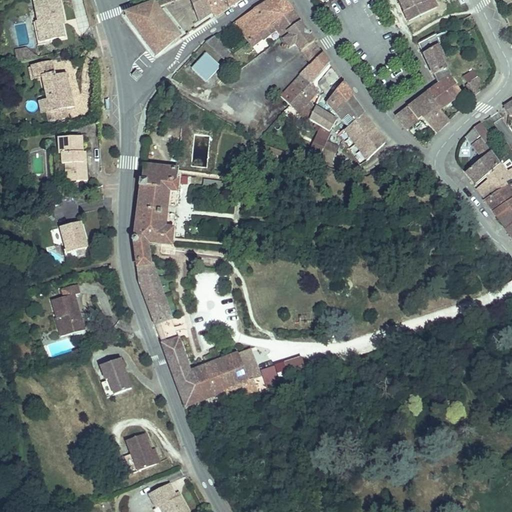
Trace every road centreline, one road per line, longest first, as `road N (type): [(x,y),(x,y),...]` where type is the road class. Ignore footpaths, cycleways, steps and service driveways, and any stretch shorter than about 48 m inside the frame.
road 1 (tertiary): [(124,95),(123,223),(135,300),(223,511)]
road 2 (residential): [(428,162),(343,67),(301,0)]
road 3 (residential): [(478,0),(506,62),(505,79),(428,162)]
road 4 (residential): [(124,95),(256,0)]
road 5 (tertiary): [(511,261),(428,162)]
